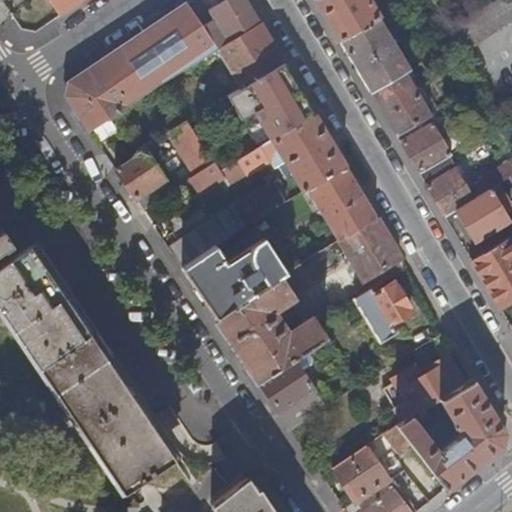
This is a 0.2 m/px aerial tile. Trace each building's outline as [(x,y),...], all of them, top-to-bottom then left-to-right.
[(52,0),(62,15),(85,0),(52,0)] [(216,20),(203,29),(218,49),(260,25),(245,0),(215,0),(219,5),(210,11),(216,20)] [(315,0),(339,40),(378,17),(379,17),(368,0),(315,0)] [(511,0),(495,0),(449,28),(456,41),(463,52),(511,22),(511,0)] [(203,29),(187,4),(72,81),(68,98),(90,132),(218,49),(203,29)] [(436,36),(449,28),(440,13),(427,20),(436,36)] [(378,17),(339,40),(371,91),(404,71),(409,68),(397,48),(406,43),(396,26),(387,31),(378,17)] [(260,25),(218,49),(241,89),(283,63),(260,25)] [(283,63),(241,89),(271,140),(314,114),(283,63)] [(404,71),(371,91),(396,135),(428,116),(430,115),(404,71)] [(314,114),(271,140),(284,162),(288,168),(284,171),(288,176),(291,174),(302,191),(307,189),(345,165),(314,114)] [(428,116),(396,135),(419,173),(448,155),(451,154),(428,116)] [(214,163),(187,121),(168,133),(196,175),(214,163)] [(284,162),(271,140),(263,145),(272,161),(276,167),(284,162)] [(234,149),(240,159),(253,151),(247,141),(234,149)] [(219,171),(214,163),(196,175),(191,178),(201,192),(223,177),(228,184),(245,174),(246,176),(272,161),(263,145),(253,151),(240,159),(219,171)] [(144,149),(116,169),(135,199),(164,179),(144,149)] [(448,155),(419,173),(445,216),(455,210),(474,199),(469,190),(448,155)] [(375,217),(345,165),(307,189),(337,240),(338,239),(375,217)] [(511,165),(469,190),(474,199),(489,190),(498,184),(511,176),(511,165)] [(164,179),(135,199),(143,210),(172,191),(164,179)] [(215,246),(284,202),(273,182),(237,206),(234,203),(223,211),(223,210),(210,218),(209,216),(166,244),(182,268),(215,246)] [(495,199),(503,194),(498,184),(489,190),(495,199)] [(474,199),(455,210),(475,242),(508,222),(501,210),(510,204),(503,194),(495,199),(489,190),(474,199)] [(405,267),(375,217),(338,239),(368,290),(381,282),(405,267)] [(0,311),(123,492),(172,460),(28,245),(3,262),(0,256),(0,252),(12,244),(2,228),(0,229),(0,311)] [(266,285),(284,272),(256,230),(236,242),(239,246),(222,257),(215,246),(182,268),(217,319),(252,294),(245,285),(259,276),(266,285)] [(511,235),(511,234),(470,259),(499,306),(511,298),(511,251),(509,246),(511,243),(511,235)] [(345,261),(333,242),(284,272),(266,285),(252,294),(217,319),(258,380),(292,356),(323,335),(312,316),(289,332),(272,308),(345,261)] [(381,282),(368,290),(354,298),(379,341),(395,331),(391,323),(410,311),(392,281),(384,286),(381,282)] [(290,428),(325,405),(292,356),(258,380),(290,428)] [(438,399),(464,384),(447,356),(430,366),(434,372),(415,384),(406,370),(391,379),(394,384),(405,402),(394,409),(401,421),(410,416),(438,399)] [(505,431),(472,378),(464,384),(438,399),(458,433),(437,450),(410,416),(401,421),(396,425),(410,442),(446,489),(501,446),(505,431)] [(405,402),(394,384),(382,391),(394,409),(405,402)] [(396,452),(410,442),(396,425),(382,434),(396,452)] [(355,500),(388,478),(365,446),(332,468),(355,500)] [(409,511),(404,506),(422,492),(404,469),(389,479),(388,478),(355,500),(344,509),(346,511),(409,511)] [(255,490),(245,478),(210,505),(214,511),(273,511),(257,489),(255,490)]
